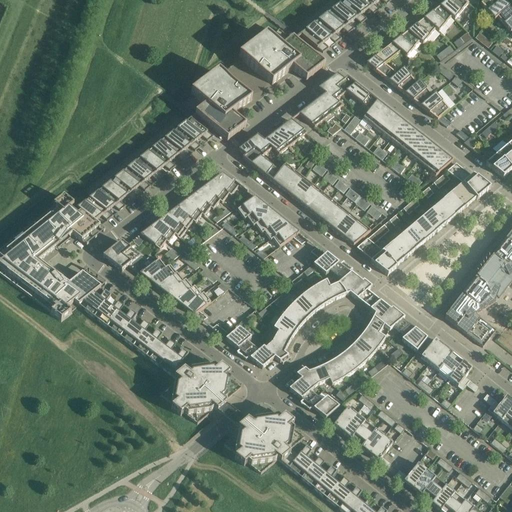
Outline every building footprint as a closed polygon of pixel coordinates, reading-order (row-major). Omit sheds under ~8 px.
[(361,15),(368,10),(355,0),(346,0),(339,6),(355,20),(361,25),(367,20),(361,15)] [(374,6),(380,1),(379,0),(355,0),(368,10),(373,15),(379,10),(374,6)] [(454,21),(468,5),(462,0),(449,0),(440,7),(451,18),(454,21)] [(509,8),(498,0),(486,0),(481,5),(494,21),(497,18),(509,8)] [(348,25),(355,20),(339,6),(326,16),(342,30),(348,34),(354,30),(348,25)] [(438,33),(451,18),(440,7),(424,20),(435,31),(438,33)] [(511,10),(509,8),(497,18),(510,34),(511,31),(511,10)] [(330,39),(329,39),(335,44),(341,39),(335,35),(342,30),(326,16),(313,26),(330,39)] [(424,20),(408,32),(419,43),(422,46),(435,31),(424,20)] [(323,44),(329,39),(330,39),(313,26),(300,36),(322,54),(328,49),(323,44)] [(237,58),(240,61),(272,86),(292,70),(306,81),(324,67),(292,42),(279,31),(268,39),(265,37),(237,58)] [(400,53),(406,58),(419,43),(408,32),(392,45),(400,53)] [(467,34),(460,39),(464,44),(471,39),(467,34)] [(486,39),(479,34),(475,39),(481,45),(486,39)] [(453,44),(457,50),(464,44),(460,39),(453,44)] [(481,45),(488,50),(492,44),(486,39),(481,45)] [(384,66),(400,53),(392,45),(366,65),(388,83),(397,76),(384,66)] [(443,52),(447,57),(454,52),(449,47),(443,52)] [(498,58),(503,53),(496,47),(492,53),(498,58)] [(443,52),(436,57),(440,63),(447,57),(443,52)] [(447,71),(440,65),(436,71),(442,76),(447,71)] [(405,96),(416,85),(403,70),(397,76),(388,83),(405,96)] [(442,76),(449,82),(454,76),(447,71),(442,76)] [(231,116),(251,101),(217,74),(189,95),(192,97),(181,106),(227,142),(229,140),(245,128),(241,124),(231,116)] [(343,96),(346,93),(356,86),(347,79),(344,81),(337,76),(327,83),(343,96)] [(455,77),(451,83),(458,88),(462,83),(455,77)] [(318,90),(325,96),(335,102),(343,96),(327,83),(318,90)] [(419,83),(416,85),(405,96),(421,108),(432,98),(419,83)] [(346,93),(369,112),(377,103),(356,86),(346,93)] [(435,95),(432,98),(421,108),(437,121),(442,117),(449,111),(435,95)] [(332,115),(342,108),(335,102),(325,96),(317,102),(332,115)] [(335,117),(332,115),(317,102),(308,109),(323,122),(326,124),(335,117)] [(361,122),(359,124),(369,132),(372,127),(386,110),(377,103),(369,112),(363,120),(361,122)] [(314,129),(323,122),(308,109),(298,116),(299,117),(314,129)] [(395,117),(386,110),(372,127),(381,134),(395,117)] [(511,115),(509,111),(502,116),(506,121),(511,115)] [(346,115),(341,122),(345,125),(350,119),(346,115)] [(356,128),(361,122),(354,117),(350,123),(356,128)] [(381,134),(390,141),(404,124),(395,117),(381,134)] [(451,125),(442,117),(437,121),(446,128),(451,125)] [(194,143),(195,143),(202,137),(207,142),(213,137),(190,120),(177,130),(194,143)] [(291,122),(281,129),(297,142),(306,135),(291,123),(291,122)] [(356,128),(350,123),(347,127),(353,132),(356,128)] [(335,124),(331,129),(337,133),(341,129),(335,124)] [(413,131),(404,124),(390,141),(399,148),(413,131)] [(491,133),(498,128),(494,124),(488,129),(491,133)] [(347,127),(344,131),(350,136),(353,132),(347,127)] [(330,128),(327,133),(332,137),(337,133),(331,129),(330,128)] [(281,129),(272,136),(288,149),(297,142),(281,129)] [(488,129),(481,134),(485,139),(491,133),(488,129)] [(195,152),(201,147),(195,143),(194,143),(177,130),(165,140),(182,153),(189,147),(195,152)] [(422,138),(413,131),(399,148),(408,155),(422,138)] [(455,136),(465,143),(469,139),(460,132),(455,136)] [(506,143),(511,138),(511,132),(503,140),(506,143)] [(364,137),(360,134),(355,140),(359,144),(364,137)] [(264,142),(263,143),(272,150),(279,156),(288,149),(272,136),(264,142)] [(257,137),(248,144),(263,157),(272,150),(263,143),(264,142),(257,137)] [(359,144),(364,147),(369,141),(364,137),(359,144)] [(408,155),(417,162),(431,145),(422,138),(408,155)] [(465,143),(463,144),(471,150),(475,147),(469,139),(465,143)] [(182,153),(165,140),(152,150),(169,163),(170,163),(176,157),(182,162),(188,157),(182,153)] [(248,144),(238,151),(245,157),(242,159),(251,166),(260,159),(263,157),(248,144)] [(312,152),(316,149),(310,144),(306,148),(312,152)] [(440,152),(431,145),(417,162),(426,170),(440,152)] [(497,154),(511,170),(511,168),(511,151),(507,146),(497,154)] [(305,147),(302,152),(307,156),(312,152),(306,148),(305,147)] [(382,151),(378,148),(373,154),(377,158),(382,151)] [(170,172),(176,167),(170,163),(169,163),(152,150),(140,160),(157,173),(157,172),(164,167),(170,172)] [(377,158),(382,162),(387,155),(382,151),(377,158)] [(440,152),(426,170),(435,177),(452,162),(440,152)] [(497,154),(485,165),(503,179),(511,171),(511,170),(497,154)] [(260,159),(251,166),(272,183),(279,173),(260,159)] [(310,169),(316,163),(311,159),(306,166),(310,169)] [(157,172),(157,173),(140,160),(127,170),(144,183),(145,182),(151,177),(157,182),(163,177),(157,172)] [(400,165),(396,162),(390,168),(395,172),(400,165)] [(322,168),(317,164),(312,171),(317,174),(322,168)] [(279,173),(272,183),(281,190),(295,173),(285,165),(279,173)] [(395,172),(400,176),(405,169),(400,165),(395,172)] [(456,165),(447,173),(462,185),(475,200),(476,201),(490,189),(473,176),(471,177),(456,165)] [(317,174),(321,178),(326,171),(322,168),(317,174)] [(127,170),(115,180),(114,180),(132,193),(132,192),(139,187),(145,192),(150,187),(145,182),(144,183),(127,170)] [(295,173),(281,190),(290,197),(304,180),(295,173)] [(333,176),(328,173),(323,179),(328,183),(333,176)] [(232,181),(231,183),(222,175),(212,182),(231,197),(239,187),(232,181)] [(416,178),(412,175),(407,181),(411,185),(416,178)] [(444,185),(449,180),(445,175),(439,179),(444,185)] [(337,180),(333,176),(328,183),(332,186),(337,180)] [(411,185),(417,189),(422,183),(416,178),(411,185)] [(439,179),(433,184),(438,190),(444,185),(439,179)] [(132,192),(132,193),(114,180),(102,190),(119,203),(120,202),(126,197),(132,202),(138,197),(132,192)] [(304,180),(290,197),(299,204),(313,187),(304,180)] [(344,185),(339,181),(334,188),(338,191),(344,185)] [(212,182),(204,189),(222,204),(228,196),(231,198),(231,197),(212,182)] [(348,188),(344,185),(338,191),(343,195),(348,188)] [(462,185),(453,193),(466,208),(475,200),(462,185)] [(313,187),(299,204),(308,211),(322,194),(313,187)] [(204,189),(195,196),(213,211),(219,203),(222,205),(222,204),(204,189)] [(433,194),(428,189),(422,193),(427,199),(433,194)] [(89,200),(106,213),(107,212),(114,207),(119,212),(125,207),(120,202),(119,203),(102,190),(89,200)] [(354,193),(350,190),(345,196),(349,200),(354,193)] [(359,197),(354,193),(349,200),(354,203),(359,197)] [(466,208),(453,193),(443,202),(455,217),(466,208)] [(322,194),(308,211),(317,218),(331,201),(322,194)] [(195,196),(186,202),(204,217),(210,209),(213,211),(195,196)] [(100,227),(94,223),(77,210),(73,207),(74,207),(63,198),(52,207),(53,208),(0,250),(0,275),(50,313),(49,314),(61,323),(72,313),(67,310),(74,304),(78,307),(83,303),(93,295),(101,289),(82,275),(69,285),(51,272),(38,262),(56,248),(72,235),(81,242),(100,227)] [(239,203),(243,207),(250,202),(246,198),(239,203)] [(365,202),(361,198),(356,205),(360,208),(365,202)] [(254,199),(250,202),(243,207),(237,211),(244,220),(263,206),(254,199)] [(107,222),(113,217),(107,212),(106,213),(89,200),(77,210),(94,223),(101,217),(107,222)] [(414,211),(419,206),(414,200),(409,205),(414,211)] [(331,201),(317,218),(326,226),(340,208),(331,201)] [(177,209),(195,224),(202,216),(204,218),(204,217),(186,202),(177,209)] [(370,205),(365,202),(360,208),(365,212),(370,205)] [(445,226),(455,217),(443,202),(432,210),(445,226)] [(237,211),(243,207),(239,203),(232,208),(236,212),(237,211)] [(340,208),(326,226),(335,233),(349,215),(351,212),(342,205),(340,208)] [(409,205),(403,210),(408,216),(414,211),(409,205)] [(272,213),(263,206),(244,220),(244,221),(247,219),(253,227),(272,213)] [(376,210),(372,207),(366,213),(371,217),(376,210)] [(177,209),(168,216),(186,231),(193,223),(195,225),(195,224),(177,209)] [(226,210),(219,215),(223,219),(230,214),(226,210)] [(381,215),(376,210),(371,217),(376,221),(381,215)] [(445,226),(432,210),(422,219),(435,234),(445,226)] [(349,215),(335,233),(344,240),(358,223),(360,220),(351,212),(349,215)] [(281,220),(272,213),(253,227),(253,228),(255,226),(261,234),(281,220)] [(212,220),(217,224),(223,219),(219,215),(212,220)] [(168,216),(159,222),(180,239),(186,231),(168,216)] [(400,222),(395,217),(389,222),(394,227),(400,222)] [(422,219),(412,227),(425,243),(435,234),(422,219)] [(264,233),(270,241),(289,227),(281,220),(261,234),(262,235),(264,233)] [(159,222),(150,229),(169,244),(175,236),(179,240),(180,239),(159,222)] [(221,226),(228,232),(232,229),(225,223),(221,226)] [(358,223),(344,240),(353,247),(370,232),(358,223)] [(383,236),(389,232),(384,226),(378,231),(383,236)] [(273,240),(279,249),(293,239),(296,237),(299,235),(289,227),(270,241),(270,242),(273,240)] [(415,251),(425,243),(412,227),(402,236),(415,251)] [(143,239),(159,251),(166,243),(168,245),(169,244),(150,229),(140,237),(143,239)] [(215,229),(208,234),(212,237),(219,232),(215,229)] [(228,232),(234,237),(239,234),(232,229),(228,232)] [(378,241),(383,236),(378,231),(373,235),(378,241)] [(511,232),(444,319),(482,348),(495,332),(475,316),(494,304),(496,299),(498,300),(511,282),(511,232)] [(205,242),(212,237),(208,234),(201,239),(205,242)] [(296,237),(293,239),(301,245),(307,241),(299,235),(296,237)] [(402,236),(392,244),(405,260),(415,251),(402,236)] [(250,243),(243,237),(239,241),(245,246),(250,243)] [(367,240),(356,249),(372,262),(370,263),(387,277),(396,269),(396,268),(383,253),(367,240)] [(197,242),(190,247),(194,251),(201,246),(197,242)] [(104,257),(102,258),(104,259),(107,262),(121,272),(122,272),(128,267),(139,275),(142,273),(143,273),(147,270),(140,265),(145,261),(140,257),(126,247),(123,245),(121,243),(119,244),(116,247),(107,254),(104,257)] [(256,248),(250,243),(245,246),(252,251),(256,248)] [(383,253),(396,268),(405,260),(392,244),(383,253)] [(190,247),(183,253),(187,256),(194,251),(190,247)] [(316,248),(311,253),(320,260),(325,256),(316,248)] [(172,250),(164,256),(172,262),(180,256),(172,250)] [(256,255),(263,260),(267,257),(260,252),(256,255)] [(335,277),(345,270),(347,267),(343,263),(340,266),(326,255),(325,256),(320,260),(313,266),(325,276),(329,273),(335,277)] [(181,260),(188,266),(192,263),(185,257),(181,260)] [(142,273),(139,275),(149,283),(170,266),(165,269),(159,261),(147,270),(143,273),(142,273)] [(199,268),(192,263),(188,266),(195,271),(199,268)] [(170,266),(149,283),(158,289),(177,275),(170,266)] [(362,284),(362,283),(349,273),(352,271),(347,267),(345,270),(335,277),(341,282),(338,285),(342,289),(346,286),(351,293),(362,284)] [(310,268),(303,273),(307,277),(313,272),(310,268)] [(199,274),(206,279),(210,276),(203,271),(199,274)] [(177,275),(158,289),(167,296),(186,281),(185,281),(183,283),(177,275)] [(217,281),(210,276),(206,279),(213,285),(217,281)] [(298,290),(304,284),(301,280),(294,286),(298,290)] [(186,281),(167,296),(176,303),(195,288),(194,288),(192,289),(186,281)] [(325,307),(336,301),(330,289),(326,282),(320,286),(313,289),(325,307)] [(346,286),(342,289),(338,285),(330,289),(336,301),(340,299),(349,295),(357,301),(358,301),(358,300),(361,297),(362,297),(363,297),(362,296),(366,293),(366,294),(367,293),(371,289),(363,282),(362,283),(362,284),(351,293),(346,286)] [(218,289),(213,293),(218,298),(224,293),(228,290),(221,285),(217,288),(218,289)] [(195,288),(176,303),(184,310),(203,295),(203,294),(201,296),(195,288)] [(313,289),(302,298),(315,314),(325,307),(313,289)] [(111,296),(105,292),(99,299),(93,295),(83,303),(88,307),(84,312),(93,318),(104,303),(105,304),(111,296)] [(287,292),(280,297),(283,301),(290,296),(287,292)] [(203,295),(184,310),(194,317),(199,313),(210,304),(203,295)] [(280,297),(274,302),(277,306),(283,301),(280,297)] [(302,298),(301,298),(291,307),(306,322),(314,315),(315,314),(302,298)] [(105,304),(104,303),(93,318),(93,319),(97,314),(101,317),(97,322),(106,328),(117,313),(118,314),(118,313),(124,306),(118,302),(112,309),(105,304)] [(370,310),(369,311),(375,315),(371,322),(367,329),(379,336),(383,327),(384,327),(378,322),(390,311),(379,302),(378,303),(379,303),(375,307),(375,306),(374,307),(371,310),(370,310)] [(284,315),(282,318),(298,331),(302,327),(306,322),(291,307),(284,315)] [(393,328),(399,333),(408,325),(402,321),(404,319),(392,309),(390,311),(378,322),(384,327),(383,327),(389,332),(393,328)] [(268,314),(265,310),(258,315),(261,319),(268,314)] [(130,311),(125,318),(118,313),(118,314),(117,313),(106,328),(110,324),(114,326),(110,331),(119,338),(130,323),(131,323),(136,316),(130,311)] [(255,319),(251,315),(244,320),(248,324),(255,319)] [(275,316),(270,324),(275,328),(274,328),(274,329),(273,330),(278,333),(291,341),(298,331),(282,318),(281,318),(281,319),(280,320),(275,316)] [(131,323),(130,323),(119,338),(123,333),(127,336),(123,341),(132,347),(143,333),(144,333),(149,326),(143,321),(138,328),(131,323)] [(401,341),(416,353),(427,340),(408,325),(399,333),(405,338),(401,341)] [(239,329),(225,341),(239,351),(236,354),(245,361),(248,359),(244,355),(253,347),(247,343),(251,339),(239,329)] [(367,329),(360,339),(376,352),(381,346),(385,340),(379,336),(367,329)] [(144,333),(143,333),(132,347),(132,348),(136,343),(140,346),(136,351),(145,358),(149,353),(157,342),(162,335),(156,331),(151,338),(144,333)] [(288,358),(284,354),(287,348),(291,341),(278,333),(272,344),(265,350),(274,359),(279,363),(288,358)] [(353,347),(352,347),(367,362),(376,352),(360,339),(353,347)] [(175,345),(169,341),(164,348),(157,342),(149,353),(153,356),(149,360),(157,367),(169,352),(170,352),(175,345)] [(444,348),(435,341),(421,358),(429,365),(444,348)] [(253,347),(244,355),(248,359),(262,370),(274,359),(265,350),(263,349),(259,352),(253,347)] [(356,372),(367,362),(352,347),(343,355),(356,372)] [(429,365),(438,372),(452,355),(444,348),(429,365)] [(170,352),(169,352),(157,367),(158,367),(162,363),(166,365),(162,370),(171,377),(178,368),(189,353),(188,354),(182,350),(177,357),(170,352)] [(391,356),(395,360),(401,354),(398,350),(391,356)] [(343,355),(333,362),(345,380),(356,372),(343,355)] [(449,381),(463,363),(452,355),(438,372),(449,381)] [(170,388),(160,397),(174,408),(171,410),(180,417),(183,415),(197,426),(206,418),(207,418),(214,411),(215,412),(216,413),(217,413),(221,417),(221,416),(223,415),(229,410),(230,409),(230,408),(226,405),(224,403),(241,388),(227,378),(228,377),(229,376),(230,375),(229,374),(221,368),(220,368),(218,370),(204,359),(201,362),(187,374),(184,372),(178,368),(171,377),(177,382),(170,388)] [(323,368),(329,382),(332,387),(338,384),(345,380),(333,362),(323,368)] [(378,372),(385,367),(382,363),(375,368),(378,372)] [(472,370),(463,363),(449,381),(462,392),(466,387),(470,382),(465,378),(472,370)] [(296,376),(301,380),(314,390),(318,386),(329,382),(323,368),(316,371),(308,374),(304,371),(296,376)] [(372,378),(378,372),(375,368),(368,373),(372,378)] [(402,374),(408,379),(412,374),(406,369),(402,374)] [(421,381),(417,386),(423,391),(427,386),(431,381),(425,376),(421,381)] [(312,409),(307,405),(316,398),(310,393),(314,390),(301,380),(289,391),(302,402),(300,404),(309,411),(312,409)] [(352,387),(355,391),(362,385),(359,381),(352,387)] [(474,393),(478,389),(470,382),(466,387),(474,393)] [(423,391),(429,396),(433,391),(427,386),(423,391)] [(349,396),(355,391),(352,387),(345,391),(349,396)] [(336,396),(343,402),(346,398),(339,392),(336,396)] [(364,406),(367,401),(362,396),(358,401),(364,406)] [(483,400),(491,407),(495,402),(487,396),(483,400)] [(325,420),(339,409),(326,399),(322,402),(316,398),(307,405),(312,409),(325,420)] [(487,412),(501,422),(511,408),(511,402),(506,398),(499,406),(495,402),(491,407),(487,412)] [(441,405),(447,410),(451,405),(444,400),(441,405)] [(374,406),(367,401),(364,406),(370,411),(374,406)] [(511,431),(511,430),(511,408),(501,422),(511,431)] [(246,465),(260,476),(278,461),(280,464),(280,463),(288,470),(306,448),(308,446),(307,446),(296,460),(287,453),(304,439),(290,428),(293,425),(284,418),(281,420),(267,409),(250,424),(244,419),(234,427),(240,432),(223,447),(237,458),(234,460),(244,467),(246,465)] [(333,427),(342,434),(356,416),(347,409),(333,427)] [(387,417),(381,412),(377,417),(383,421),(387,417)] [(342,434),(350,441),(364,423),(356,416),(342,434)] [(387,417),(383,421),(389,426),(391,428),(395,423),(393,422),(387,417)] [(350,441),(361,449),(375,431),(364,423),(350,441)] [(404,430),(398,425),(394,430),(400,435),(404,430)] [(472,431),(479,436),(483,431),(476,426),(472,431)] [(361,449),(369,456),(384,438),(375,431),(361,449)] [(369,456),(378,463),(382,458),(392,445),(384,438),(369,456)] [(490,445),(497,450),(500,445),(494,440),(490,445)] [(506,450),(500,445),(497,450),(503,455),(506,450)] [(311,452),(306,448),(288,470),(301,480),(313,465),(312,465),(313,465),(306,459),(311,452)] [(436,456),(429,451),(426,455),(432,460),(436,456)] [(318,469),(324,462),(318,458),(313,465),(312,465),(313,465),(301,480),(314,490),(325,476),(325,475),(318,469)] [(386,469),(390,465),(382,458),(378,463),(386,469)] [(440,459),(437,464),(443,469),(446,464),(440,459)] [(453,469),(446,464),(443,469),(449,474),(453,469)] [(407,478),(399,472),(395,476),(412,490),(426,472),(417,465),(407,478)] [(325,475),(325,476),(314,490),(326,500),(338,486),(338,485),(331,480),(337,473),(331,468),(325,475)] [(421,497),(435,479),(426,472),(412,490),(421,497)] [(456,479),(462,484),(466,480),(460,475),(456,479)] [(344,490),(349,483),(343,478),(338,485),(338,486),(326,500),(339,511),(350,495),(344,490)] [(445,488),(435,479),(421,497),(431,505),(445,488)] [(468,489),(472,484),(466,480),(462,484),(468,489)] [(340,511),(358,511),(363,506),(363,505),(356,500),(362,493),(356,488),(350,495),(339,511),(340,511)] [(440,511),(454,494),(445,488),(431,505),(440,511)] [(475,495),(481,500),(485,495),(479,490),(475,495)] [(509,496),(504,492),(499,498),(504,502),(509,496)] [(457,511),(465,503),(454,494),(440,511),(439,511),(457,511)] [(487,504),(491,500),(485,495),(481,500),(487,504)] [(370,511),(369,510),(374,503),(369,499),(363,505),(363,506),(358,511),(370,511)] [(471,511),(473,510),(465,503),(457,511),(471,511)]
